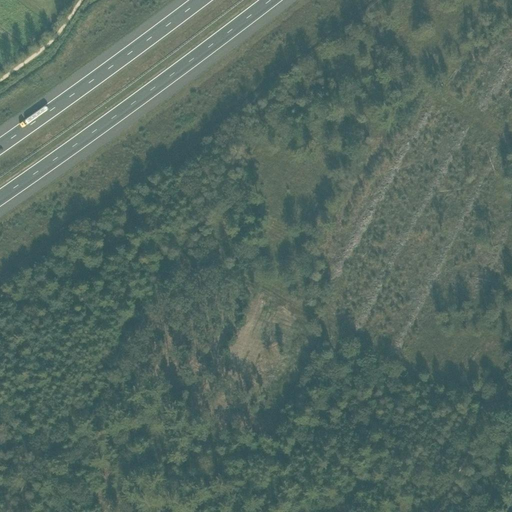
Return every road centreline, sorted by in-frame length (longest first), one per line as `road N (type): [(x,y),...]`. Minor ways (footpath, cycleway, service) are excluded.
road 1 (motorway): [(0,197),(269,0)]
road 2 (motorway): [(200,0),(0,145)]
road 3 (track): [(496,400),(433,511)]
